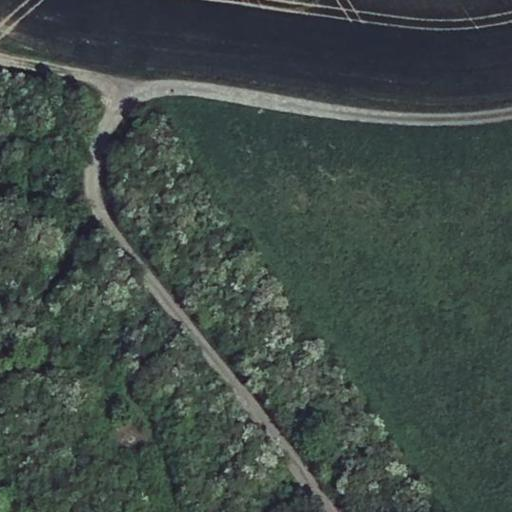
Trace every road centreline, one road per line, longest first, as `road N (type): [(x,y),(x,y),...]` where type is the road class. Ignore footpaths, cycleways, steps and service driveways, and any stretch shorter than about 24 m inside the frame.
road 1 (unclassified): [(86,205),(316,511)]
road 2 (unclassified): [(132,87),(418,120),(511,113)]
road 3 (unclassified): [(0,60),(132,87)]
road 4 (unclassified): [(132,87),(99,141),(86,205)]
road 5 (unclassified): [(0,112),(86,205)]
